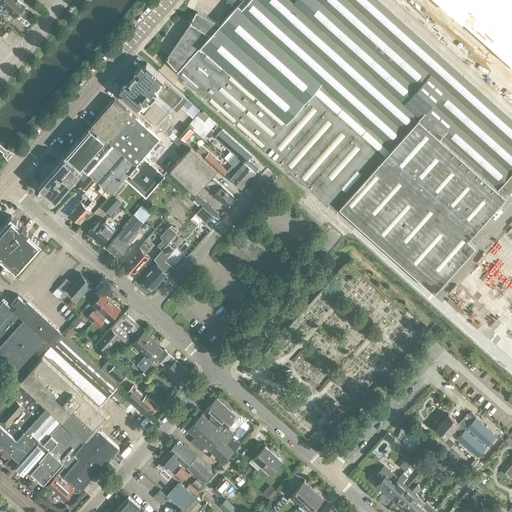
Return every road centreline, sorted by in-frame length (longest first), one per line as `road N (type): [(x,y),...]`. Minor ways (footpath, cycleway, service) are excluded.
road 1 (tertiary): [(3,182),(168,0)]
road 2 (residential): [(150,311),(3,182)]
road 3 (residential): [(88,511),(215,369)]
road 4 (residential): [(150,311),(270,174)]
road 5 (unclassified): [(215,369),(336,234)]
road 6 (residential): [(329,470),(436,349)]
road 7 (residential): [(329,470),(215,369)]
